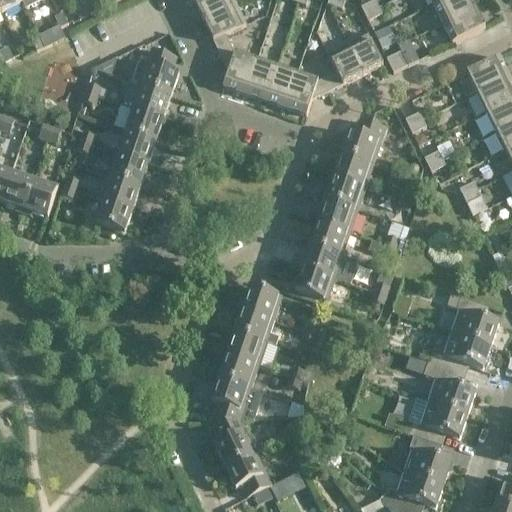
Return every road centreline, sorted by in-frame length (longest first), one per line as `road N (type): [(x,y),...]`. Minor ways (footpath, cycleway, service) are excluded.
road 1 (residential): [(210,511),(175,443),(170,402),(213,277),(274,243),(303,138)]
road 2 (residential): [(0,238),(45,256),(149,252),(164,243),(212,109)]
road 3 (residential): [(303,138),(336,114),(511,39)]
road 4 (residential): [(458,511),(511,378)]
